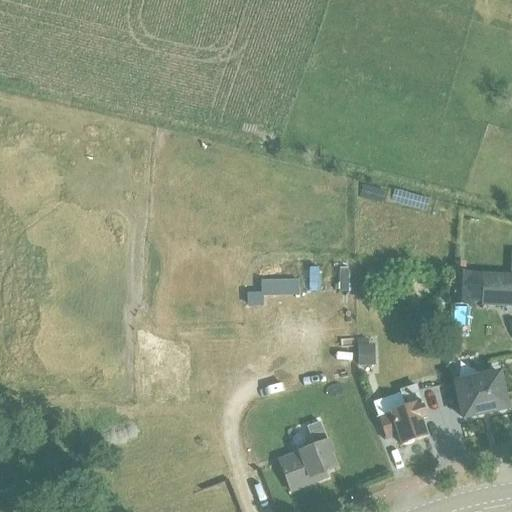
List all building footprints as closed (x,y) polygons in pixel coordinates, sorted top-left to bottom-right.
[(426,207),(429,194),(399,186),(395,198),(426,207)] [(312,289),(322,289),(322,261),(312,261),(312,289)] [(353,289),(354,268),(342,267),(340,289),(353,289)] [(453,275),(452,301),(469,301),(470,276),(453,275)] [(511,277),(483,276),(481,306),(511,307),(511,277)] [(452,354),(471,355),(474,319),(454,318),(452,354)] [(376,363),(373,336),(358,337),(361,364),(376,363)] [(489,414),(507,410),(499,374),(456,384),(463,420),(481,416),(481,415),(489,414)] [(399,435),(403,445),(428,436),(423,420),(427,419),(416,387),(402,392),(407,408),(379,418),(386,440),(399,435)] [(279,462),(290,492),(327,478),(325,473),(335,469),(329,455),(332,454),(320,422),(307,427),(315,448),(300,453),(279,462)]
